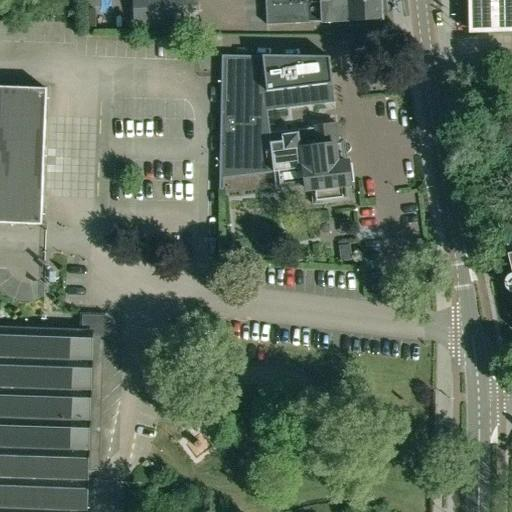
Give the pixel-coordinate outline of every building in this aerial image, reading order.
[(196,0),(132,0),(134,28),(198,25),(196,0)] [(322,21),(322,22),(334,22),(337,24),(346,24),(348,21),(381,19),(380,0),(265,0),(267,24),(322,21)] [(511,0),(471,0),(472,32),(511,31),(511,0)] [(329,58),(222,56),(219,190),(224,190),(224,179),(274,173),(274,171),(269,132),(267,111),(335,103),(331,70),(329,58)] [(511,68),(500,68),(500,110),(511,110),(511,68)] [(0,222),(41,224),(46,89),(0,87),(0,222)] [(305,184),(306,190),(312,189),(314,204),(346,200),(344,185),(349,184),(344,137),(339,138),(337,124),(315,126),(315,127),(269,132),(274,171),(276,187),(305,184)] [(85,511),(92,333),(104,333),(110,330),(110,322),(105,319),(84,318),(84,331),(0,328),(0,511),(85,511)] [(202,435),(186,446),(195,461),(212,450),(202,435)]
